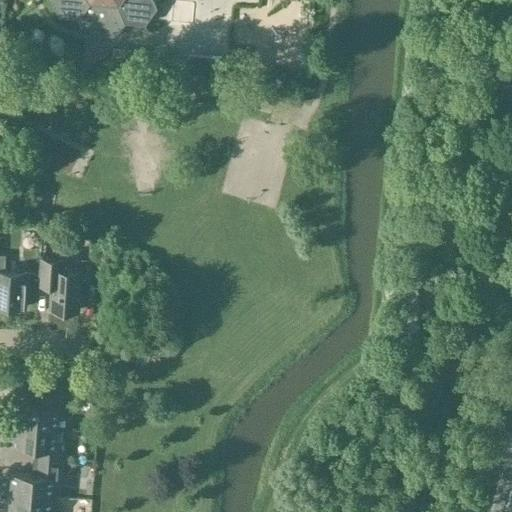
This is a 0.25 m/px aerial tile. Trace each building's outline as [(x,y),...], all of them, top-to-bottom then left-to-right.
[(145,23),(156,6),(153,0),(52,0),(59,15),(79,17),(79,18),(123,23),(126,21),(145,23)] [(208,56),(207,67),(219,68),(220,57),(208,56)] [(197,73),(176,71),(175,82),(197,84),(197,73)] [(26,228),(24,261),(39,262),(41,228),(26,228)] [(46,231),(45,241),(56,242),(57,232),(46,231)] [(0,302),(26,304),(28,268),(3,267),(4,252),(0,251),(0,302)] [(78,308),(81,268),(61,266),(61,257),(43,255),(41,281),(52,282),(50,305),(78,308)] [(17,403),(15,421),(59,425),(59,417),(69,418),(70,395),(43,393),(43,405),(17,403)] [(15,421),(14,446),(39,448),(38,457),(65,459),(66,437),(63,436),(64,425),(59,425),(15,421)] [(11,471),(10,489),(54,492),(54,485),(63,486),(65,459),(38,457),(37,473),(11,471)] [(52,509),(54,492),(10,489),(8,511),(61,511),(61,509),(52,509)]
